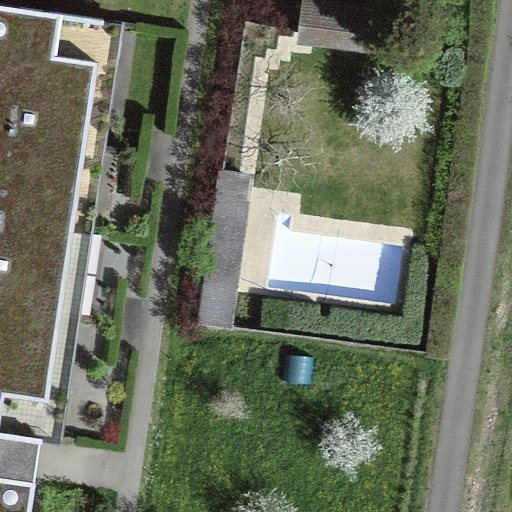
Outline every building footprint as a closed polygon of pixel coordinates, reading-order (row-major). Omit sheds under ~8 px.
[(122,22),(103,19),(103,18),(0,3),(0,432),(41,438),(60,440),(122,22)] [(375,42),(379,12),(309,3),(305,33),(375,42)] [(201,322),(222,325),(243,173),(222,170),(201,322)] [(0,472),(35,478),(41,438),(0,432),(0,472)] [(0,511),(29,511),(35,478),(0,472),(0,511)]
